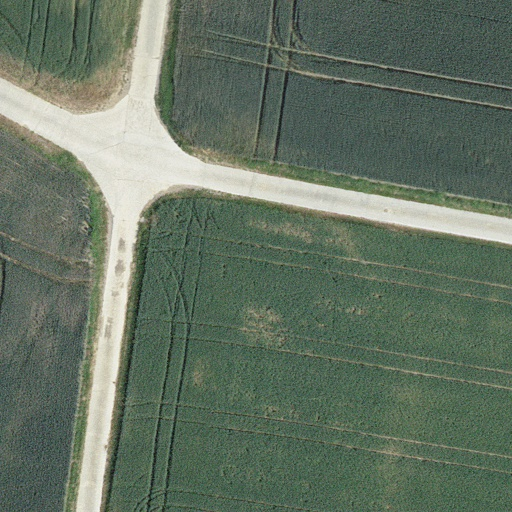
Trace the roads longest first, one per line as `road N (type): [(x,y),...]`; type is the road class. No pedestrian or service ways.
road 1 (track): [(0,96),(135,161),(511,227)]
road 2 (track): [(156,0),(90,511)]
